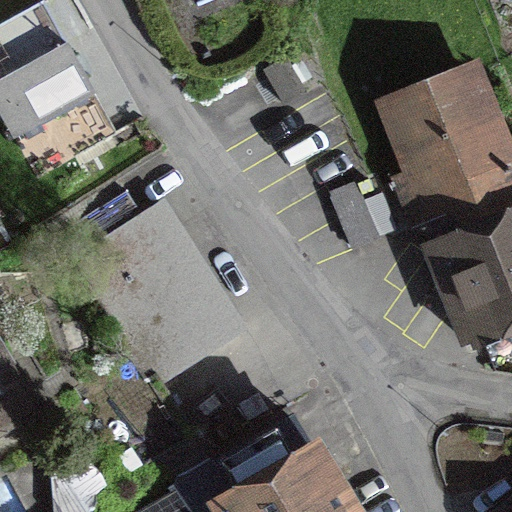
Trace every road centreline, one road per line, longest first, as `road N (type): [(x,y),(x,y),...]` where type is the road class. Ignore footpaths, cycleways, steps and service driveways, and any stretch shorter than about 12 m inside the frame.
road 1 (residential): [(390,388),(337,335),(170,117),(102,0)]
road 2 (residential): [(427,511),(390,388)]
road 3 (residential): [(511,402),(390,388)]
